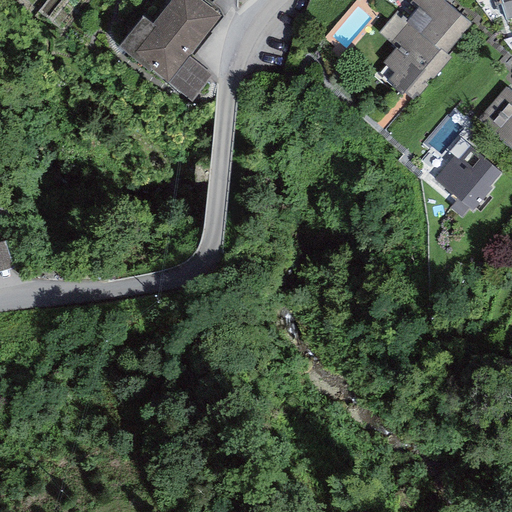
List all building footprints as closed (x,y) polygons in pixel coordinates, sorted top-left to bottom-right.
[(143,18),(122,43),(190,98),(209,75),(186,57),(219,16),(200,0),(173,0),(153,26),(143,18)] [(405,22),(408,25),(446,53),(471,24),(442,0),(411,0),(410,2),(417,8),(405,22)] [(511,0),(492,0),(499,22),(511,18),(511,0)] [(353,48),(379,18),(359,1),(332,31),(353,48)] [(446,53),(408,25),(391,44),(397,49),(384,64),(394,73),(388,81),(412,102),(450,57),(446,53)] [(511,91),(506,86),(478,119),(511,148),(511,91)] [(500,171),(464,139),(431,175),(467,207),(500,171)] [(1,242),(0,242),(0,274),(9,272),(1,242)]
